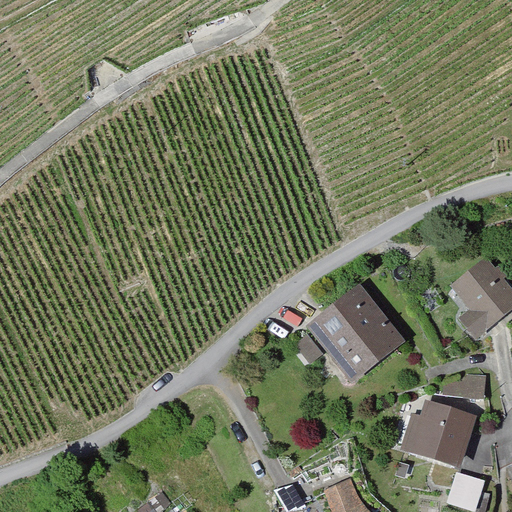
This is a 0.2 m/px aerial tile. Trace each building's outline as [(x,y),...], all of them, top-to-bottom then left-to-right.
[(511,297),(486,268),(460,291),(478,312),(467,322),(482,338),(511,311),(511,297)] [(361,295),(317,333),(360,384),(405,346),(361,295)] [(489,381),(448,380),(448,400),(489,402),(489,381)] [(475,423),(430,409),(425,425),(413,422),(404,453),(461,470),(475,423)] [(455,472),(445,502),(471,511),(473,511),(484,482),(455,472)] [(362,511),(352,488),(327,499),(332,511),(362,511)] [(167,511),(160,501),(143,511),(167,511)]
